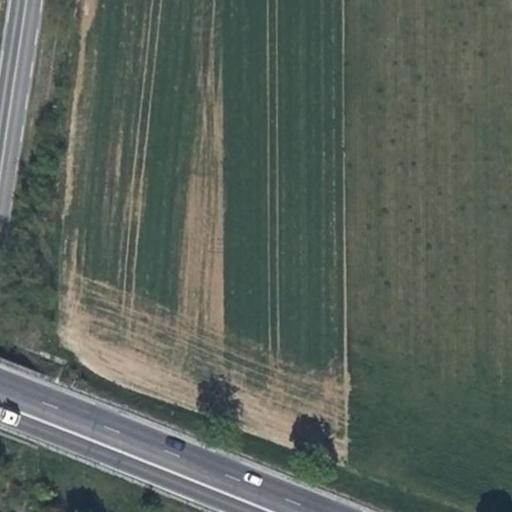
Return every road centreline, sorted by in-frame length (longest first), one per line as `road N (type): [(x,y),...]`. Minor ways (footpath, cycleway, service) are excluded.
road 1 (primary): [(0,390),(308,511)]
road 2 (tertiary): [(0,206),(28,0)]
